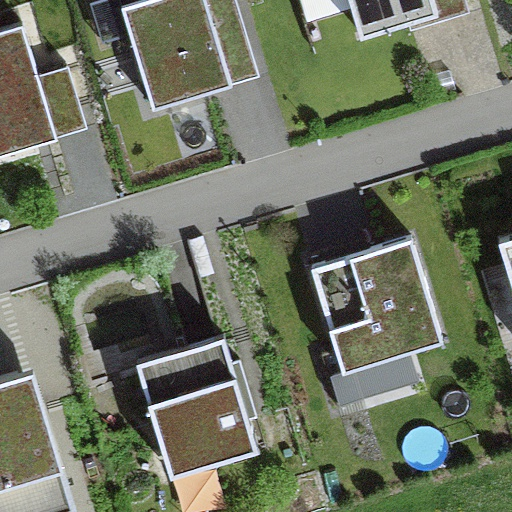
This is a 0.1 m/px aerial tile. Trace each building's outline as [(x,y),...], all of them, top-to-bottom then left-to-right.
[(201,0),(135,0),(117,6),(149,108),(228,85),(201,0)] [(429,0),(345,0),(357,35),(433,12),(429,0)] [(17,23),(0,27),(0,153),(52,137),(17,23)] [(511,234),(495,240),(511,295),(511,234)] [(407,236),(307,266),(339,371),(437,340),(407,236)] [(219,334),(132,360),(166,473),(253,447),(245,419),(252,417),(244,390),(237,392),(219,334)] [(29,367),(0,375),(0,511),(61,511),(71,509),(29,367)]
